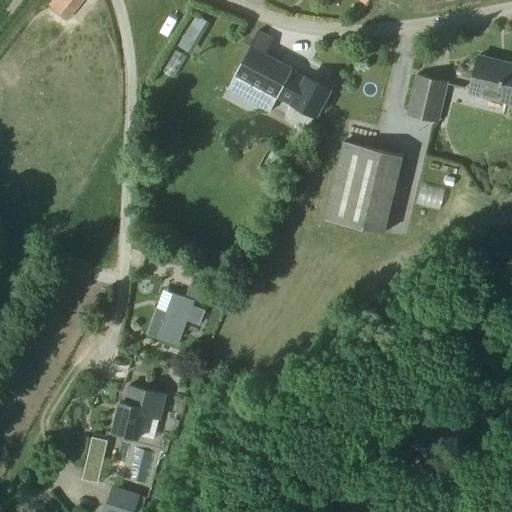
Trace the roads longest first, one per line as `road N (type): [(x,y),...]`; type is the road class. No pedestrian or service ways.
road 1 (unclassified): [(117,331),(132,165),(130,68),(115,0)]
road 2 (unclassified): [(217,0),(301,27),(354,30),(407,29),(511,8)]
road 3 (track): [(40,424),(71,370),(117,331)]
